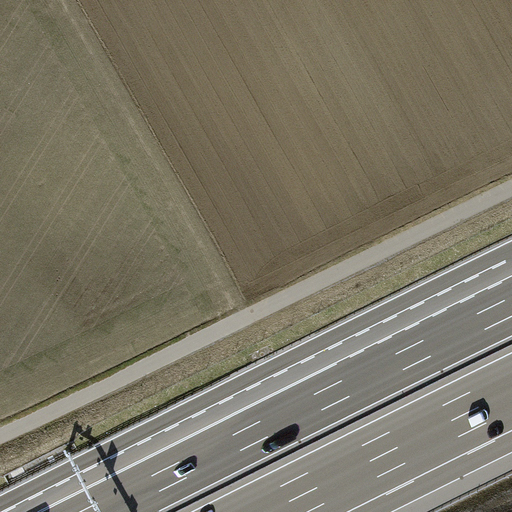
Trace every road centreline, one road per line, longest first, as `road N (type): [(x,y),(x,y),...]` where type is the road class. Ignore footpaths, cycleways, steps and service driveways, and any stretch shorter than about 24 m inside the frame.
road 1 (track): [(0,436),(511,189)]
road 2 (motorway): [(511,307),(100,511)]
road 3 (motorway): [(268,511),(511,391)]
